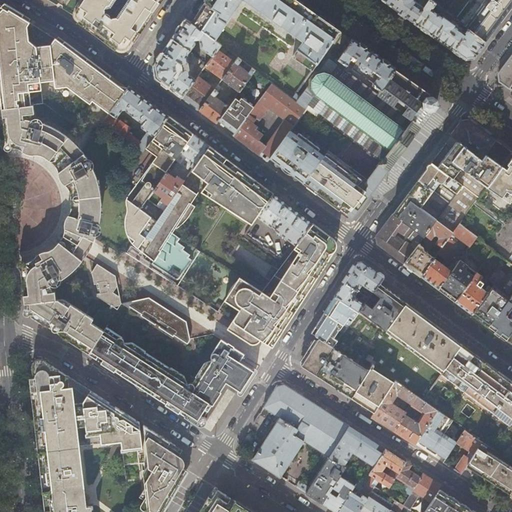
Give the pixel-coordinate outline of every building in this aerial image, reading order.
[(81,0),(77,7),(78,8),(76,11),(74,15),(75,17),(76,19),(117,49),(129,47),(145,24),(160,0),(81,0)] [(319,59),(339,30),(296,0),(295,0),(205,0),(191,22),(220,44),(237,57),(240,60),(249,66),(254,70),(292,97),(295,93),(319,59)] [(383,0),(398,11),(414,21),(424,7),(415,1),(415,0),(383,0)] [(473,57),(484,42),(467,29),(463,34),(453,27),(454,26),(451,24),(452,22),(457,26),(459,23),(446,12),(441,18),(431,11),(430,10),(433,7),(435,8),(437,5),(430,0),(429,0),(424,7),(414,21),(439,39),(466,58),(473,57)] [(511,4),(511,0),(483,0),(464,26),(467,29),(484,42),(511,7),(511,4)] [(29,23),(31,20),(6,4),(0,8),(0,91),(1,97),(2,108),(32,105),(42,104),(40,81),(54,79),(55,87),(66,86),(77,94),(72,101),(71,101),(83,113),(93,100),(99,104),(108,110),(108,111),(101,121),(102,122),(125,91),(114,83),(108,78),(109,75),(65,44),(62,47),(55,42),(51,48),(36,49),(29,42),(27,28),(30,24),(29,23)] [(217,49),(220,44),(191,22),(184,19),(177,30),(160,55),(153,65),(155,78),(182,97),(197,76),(204,67),(201,64),(191,77),(189,76),(188,71),(187,71),(186,64),(189,63),(188,54),(195,43),(196,43),(196,40),(199,39),(200,47),(211,56),(217,49)] [(62,47),(65,44),(58,38),(55,42),(62,47)] [(376,56),(352,40),(339,58),(352,67),(358,58),(363,61),(361,65),(363,69),(366,69),(369,68),(371,69),(372,67),(379,72),(380,73),(373,83),(381,89),(395,70),(376,56)] [(234,62),(217,49),(211,56),(205,66),(222,78),(234,62)] [(498,78),(499,81),(509,88),(511,83),(511,54),(498,74),(498,78)] [(240,60),(237,57),(234,62),(222,78),(239,90),(254,70),(249,66),(245,70),(242,68),(237,64),(240,60)] [(333,61),(329,58),(319,70),(315,71),(314,72),(309,79),(309,84),(300,96),(295,93),(292,97),(306,108),(316,115),(319,111),(321,113),(320,115),(326,120),(328,118),(331,120),(331,121),(330,123),(336,128),(337,128),(339,126),(341,128),(340,130),(347,135),(349,134),(350,134),(351,136),(350,138),(356,142),(357,143),(359,141),(361,142),(362,143),(360,146),(367,150),(369,148),(372,151),(370,153),(377,158),(379,156),(382,158),(382,159),(379,162),(380,163),(388,170),(398,157),(413,136),(426,119),(436,105),(435,98),(419,86),(395,70),(381,89),(373,83),(368,79),(362,75),(352,67),(339,58),(337,57),(333,61)] [(214,89),(197,76),(182,97),(186,101),(199,110),(214,89)] [(256,152),(267,160),(269,158),(290,131),(306,108),(270,82),(254,106),(235,133),(233,135),(256,152)] [(220,87),(218,85),(214,89),(199,110),(207,116),(216,123),(218,120),(229,104),(227,102),(225,104),(215,96),(218,92),(217,91),(220,87)] [(102,122),(142,150),(145,146),(153,136),(169,116),(129,86),(125,91),(102,122)] [(246,101),(244,104),(238,100),(235,97),(229,104),(218,120),(229,128),(235,133),(254,106),(246,101)] [(81,149),(76,156),(68,146),(63,140),(66,136),(52,128),(40,123),(38,120),(34,120),(31,119),(27,119),(26,114),(30,113),(33,113),(32,105),(2,108),(3,114),(5,135),(6,140),(6,142),(12,141),(13,147),(13,149),(23,149),(35,152),(44,157),(51,163),(54,165),(57,168),(62,174),(66,181),(70,192),(71,203),(70,217),(67,229),(64,234),(64,235),(58,243),(51,250),(42,256),(26,262),(26,263),(26,268),(21,269),(21,270),(26,313),(29,315),(32,314),(33,314),(46,323),(51,326),(52,330),(53,330),(57,330),(77,343),(90,351),(103,330),(90,321),(93,318),(64,299),(62,302),(58,299),(56,299),(55,292),(52,292),(48,292),(45,287),(46,286),(49,285),(50,284),(49,283),(50,282),(52,282),(55,282),(56,282),(59,278),(60,277),(61,278),(68,274),(77,265),(85,256),(79,252),(83,246),(84,242),(87,234),(94,238),(98,230),(98,227),(100,218),(100,204),(99,190),(96,177),(91,163),(81,149)] [(74,125),(83,113),(61,116),(74,125)] [(193,134),(169,116),(153,136),(179,154),(193,134)] [(482,158),(493,138),(483,131),(469,121),(461,123),(457,128),(451,136),(457,141),(464,145),(467,141),(471,143),(473,141),(477,144),(476,146),(479,149),(476,154),(482,158)] [(299,133),(296,136),(290,131),(269,158),(273,161),(286,171),(309,141),(299,133)] [(196,163),(208,146),(193,134),(179,154),(176,159),(180,162),(178,164),(180,166),(181,166),(183,164),(188,168),(193,161),(196,163)] [(76,156),(81,149),(72,141),(66,136),(63,140),(68,146),(76,156)] [(176,159),(179,154),(153,136),(145,146),(157,155),(152,162),(166,172),(167,172),(176,159)] [(493,138),(482,158),(476,154),(464,145),(457,141),(452,148),(446,143),(438,153),(432,162),(462,184),(450,201),(437,219),(453,231),(460,223),(476,200),(511,153),(511,151),(505,146),(493,138)] [(13,147),(12,141),(6,142),(6,140),(4,145),(4,147),(5,149),(6,150),(8,151),(10,150),(11,149),(12,147),(13,147)] [(320,148),(309,141),(286,171),(298,180),(303,183),(323,156),(317,152),(320,148)] [(242,184),(248,175),(208,146),(196,163),(192,170),(208,183),(202,192),(252,223),(257,216),(267,201),(242,184)] [(329,150),(327,153),(362,178),(361,181),(364,183),(368,179),(329,150)] [(362,178),(327,153),(323,156),(303,183),(310,189),(316,194),(339,210),(340,209),(352,218),(360,208),(377,186),(368,179),(364,183),(361,181),(362,178)] [(511,153),(476,200),(505,222),(511,213),(511,153)] [(153,191),(166,172),(152,162),(145,173),(143,177),(146,180),(146,181),(130,202),(127,199),(128,196),(129,194),(128,193),(126,195),(125,200),(127,208),(125,217),(125,225),(126,231),(130,239),(138,248),(146,254),(153,253),(175,219),(163,210),(160,215),(144,203),(153,191)] [(450,201),(462,184),(432,162),(425,171),(418,180),(450,201)] [(380,163),(368,179),(377,186),(381,180),(388,170),(380,163)] [(167,172),(166,172),(153,191),(162,197),(161,200),(167,205),(181,185),(184,180),(177,175),(175,178),(167,172)] [(267,201),(273,194),(248,175),(242,184),(267,201)] [(437,219),(450,201),(418,180),(413,186),(399,205),(393,214),(423,237),(426,233),(437,219)] [(195,194),(181,185),(167,205),(163,210),(175,219),(153,253),(184,272),(191,260),(187,257),(189,255),(182,249),(184,246),(177,240),(179,237),(172,231),(175,226),(176,227),(179,225),(182,222),(185,219),(187,217),(189,215),(191,212),(195,206),(190,202),(195,194)] [(312,223),(273,194),(267,201),(257,216),(295,245),(312,223)] [(376,236),(377,243),(404,263),(419,244),(423,237),(393,214),(383,227),(376,236)] [(443,246),(453,231),(437,219),(426,233),(431,237),(434,233),(437,233),(439,235),(440,237),(439,239),(437,242),(443,246)] [(334,240),(312,223),(295,245),(264,287),(296,309),(303,299),(326,263),(328,260),(325,257),(325,256),(329,250),(332,249),(335,244),(334,240)] [(470,245),(476,236),(460,223),(443,246),(438,253),(444,257),(456,242),(452,239),(455,234),(470,245)] [(90,248),(94,238),(87,234),(84,242),(83,246),(79,252),(85,256),(89,250),(90,248)] [(239,243),(231,255),(233,256),(241,244),(239,243)] [(424,250),(422,246),(419,244),(404,263),(416,272),(420,275),(421,276),(421,275),(434,258),(436,255),(433,253),(431,255),(424,250)] [(180,278),(184,272),(153,253),(146,254),(147,255),(144,259),(149,262),(152,258),(153,259),(154,260),(150,266),(176,283),(175,284),(177,286),(179,283),(177,284),(177,283),(175,281),(176,279),(180,278)] [(451,267),(449,269),(434,258),(421,276),(430,282),(438,288),(440,286),(452,269),(451,267)] [(476,271),(460,259),(456,264),(454,266),(452,269),(440,286),(448,293),(456,299),(476,271)] [(21,269),(26,268),(26,263),(24,263),(23,261),(22,260),(19,260),(17,261),(17,263),(17,265),(21,270),(21,269)] [(383,277),(363,262),(356,263),(341,287),(335,296),(359,311),(369,298),(358,290),(362,284),(373,291),(379,283),(383,277)] [(116,285),(115,276),(111,273),(97,264),(92,272),(92,276),(97,279),(98,283),(96,283),(98,293),(100,293),(101,299),(117,309),(121,303),(119,296),(112,291),(116,285)] [(489,269),(482,264),(476,271),(456,299),(455,301),(463,308),(471,314),(473,312),(488,292),(482,288),(483,285),(479,282),(489,269)] [(264,287),(261,290),(239,277),(231,288),(225,298),(240,308),(233,320),(244,328),(247,324),(255,329),(254,333),(255,335),(272,345),(281,331),(296,309),(264,287)] [(406,303),(379,283),(373,291),(369,298),(359,311),(354,319),(344,334),(338,340),(333,346),(319,338),(309,353),(301,365),(306,368),(339,389),(351,397),(372,364),(365,359),(406,303)] [(509,299),(492,287),(488,292),(473,312),(482,318),(490,324),(509,299)] [(511,330),(511,295),(509,299),(490,324),(489,327),(494,331),(505,339),(511,330)] [(354,319),(359,311),(335,296),(330,304),(325,312),(343,324),(349,316),(354,319)] [(190,338),(186,321),(179,317),(152,299),(149,297),(121,303),(128,307),(129,306),(188,343),(190,340),(190,338)] [(461,345),(406,303),(365,359),(372,364),(351,397),(360,403),(374,412),(384,398),(388,392),(396,381),(417,396),(423,399),(461,345)] [(334,337),(343,324),(325,312),(324,313),(325,314),(323,318),(320,319),(318,322),(315,326),(318,329),(315,335),(319,338),(333,346),(338,340),(334,337)] [(244,328),(233,320),(228,328),(250,342),(255,335),(254,333),(255,329),(247,324),(244,328)] [(187,384),(183,377),(131,343),(124,343),(122,337),(105,326),(103,330),(90,351),(88,353),(111,367),(145,389),(156,396),(199,424),(204,416),(201,414),(205,408),(208,410),(223,386),(222,386),(225,382),(241,391),(242,388),(245,384),(247,386),(249,382),(253,376),(256,371),(239,361),(243,354),(231,345),(221,339),(211,354),(211,357),(212,360),(209,365),(208,366),(205,364),(193,383),(190,382),(187,384)] [(511,420),(511,382),(461,345),(423,399),(438,410),(453,420),(461,426),(465,429),(484,442),(493,448),(511,420)] [(139,422),(105,400),(41,359),(37,359),(34,361),(32,363),(32,366),(35,390),(42,450),(46,485),(48,511),(91,511),(91,505),(90,505),(82,505),(80,487),(79,487),(78,486),(77,475),(78,469),(77,467),(76,466),(76,464),(75,450),(75,446),(120,440),(121,450),(142,448),(139,422)] [(412,403),(417,396),(396,381),(388,392),(393,395),(395,393),(409,403),(403,412),(384,398),(372,416),(381,422),(394,430),(406,412),(412,403)] [(329,456),(348,426),(330,414),(300,394),(284,384),(277,386),(263,407),(279,417),(263,443),(253,459),(264,466),(280,476),(303,440),(329,456)] [(418,439),(438,410),(423,399),(417,396),(412,403),(425,413),(418,424),(412,420),(414,417),(406,412),(394,430),(402,436),(414,443),(418,439)] [(453,420),(438,410),(418,439),(430,447),(446,458),(456,442),(445,433),(453,420)] [(259,424),(263,417),(258,415),(254,421),(259,424)] [(511,420),(493,448),(511,461),(511,420)] [(179,454),(181,450),(143,425),(147,465),(143,474),(145,496),(138,504),(137,506),(138,508),(147,511),(164,511),(183,480),(188,472),(173,463),(179,454)] [(373,441),(348,426),(329,456),(343,464),(352,451),(374,465),(385,450),(373,441)] [(467,464),(484,442),(465,429),(463,433),(456,442),(470,451),(467,456),(464,455),(454,469),(460,473),(467,464)] [(510,492),(511,488),(511,461),(493,448),(484,442),(467,464),(481,473),(510,492)] [(395,456),(385,450),(374,465),(369,473),(369,474),(371,475),(371,476),(360,493),(367,498),(375,487),(379,489),(385,493),(394,479),(389,475),(390,473),(393,469),(398,472),(405,462),(395,456)] [(339,476),(345,467),(343,464),(329,456),(308,487),(299,481),(295,486),(322,503),(339,476)] [(410,494),(420,478),(412,473),(407,469),(409,465),(405,462),(398,472),(396,476),(406,482),(402,489),(410,495),(410,494)] [(438,489),(440,485),(431,479),(423,474),(410,494),(412,494),(414,491),(430,502),(438,489)] [(337,511),(351,491),(354,485),(339,476),(322,503),(326,506),(335,511),(337,511)] [(379,489),(375,487),(367,498),(364,504),(358,511),(372,511),(381,499),(375,495),(379,489)] [(474,511),(459,502),(438,489),(430,502),(427,506),(423,511),(474,511)] [(226,511),(228,510),(219,504),(223,498),(212,491),(199,511),(226,511)] [(355,498),(356,495),(351,491),(337,511),(358,511),(364,504),(355,498)] [(409,509),(415,499),(410,495),(403,505),(404,506),(409,509)] [(389,501),(387,503),(381,499),(372,511),(387,511),(389,510),(395,500),(390,497),(388,500),(389,501)] [(251,511),(235,501),(228,510),(226,511),(251,511)] [(414,511),(423,511),(427,506),(421,502),(420,503),(414,511)] [(399,511),(404,506),(403,505),(399,503),(393,511),(392,511),(389,510),(387,511),(411,511),(412,511),(409,509),(407,511),(399,511)]
